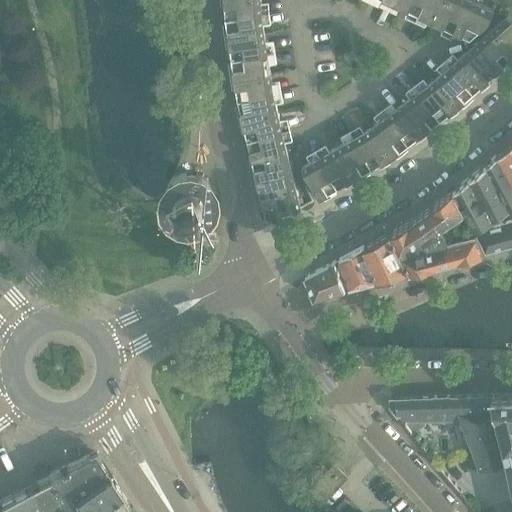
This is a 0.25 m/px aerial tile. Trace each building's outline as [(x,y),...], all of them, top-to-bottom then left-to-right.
[(261,0),(225,0),(226,18),(262,14),(262,13),(261,0)] [(403,0),(401,5),(419,14),(425,0),(403,0)] [(425,0),(419,14),(437,22),(447,0),(425,0)] [(447,0),(437,22),(455,31),(469,0),(447,0)] [(474,0),(469,0),(455,31),(471,38),(489,22),(495,10),(474,0)] [(226,18),(229,39),(265,34),(262,14),(226,18)] [(495,28),(511,46),(511,17),(508,16),(495,28)] [(511,46),(495,28),(480,40),(504,68),(511,60),(511,46)] [(265,34),(229,39),(232,59),(268,53),(265,34)] [(465,54),(489,81),(504,68),(480,40),(465,54)] [(232,59),(235,78),(271,73),(268,53),(232,59)] [(450,67),(474,94),(489,81),(465,54),(450,67)] [(450,67),(435,80),(458,108),(474,94),(450,67)] [(271,73),(235,78),(239,100),(274,93),(271,73)] [(420,92),(442,121),(458,108),(435,80),(420,92)] [(404,104),(426,133),(442,121),(420,92),(404,104)] [(239,100),(243,121),(279,112),(274,93),(239,100)] [(388,116),(410,145),(426,133),(404,104),(388,116)] [(243,121),(248,140),(283,131),(279,112),(243,121)] [(372,128),(392,158),(410,145),(388,116),(372,128)] [(355,138),(373,169),(392,158),(372,128),(355,138)] [(283,131),(248,140),(252,159),(288,151),(283,131)] [(338,148),(356,179),(373,169),(355,138),(338,148)] [(498,155),(511,182),(511,142),(511,144),(499,154),(498,155)] [(321,157),(339,189),(356,179),(338,148),(321,157)] [(252,159),(257,178),(292,170),(288,151),(252,159)] [(465,210),(475,229),(493,217),(510,207),(511,205),(511,182),(498,155),(487,164),(471,177),(462,184),(454,190),(465,210)] [(339,189),(321,157),(303,167),(321,199),(339,189)] [(292,170),(257,178),(262,198),(297,189),(292,170)] [(167,187),(166,191),(166,195),(166,200),(167,204),(169,208),(171,211),(174,214),(178,217),(182,218),(186,220),(190,220),(194,220),(198,219),(202,217),(205,214),(208,212),(211,208),(213,204),(214,200),(214,196),(214,192),(213,188),(211,184),(209,180),(206,177),(202,175),(199,173),(195,172),(190,172),(186,172),(182,173),(178,175),(175,177),(172,180),(169,183),(167,187)] [(297,189),(262,198),(266,217),(277,222),(301,209),(297,189)] [(446,220),(465,210),(454,190),(412,220),(391,232),(412,269),(437,262),(485,249),(475,229),(453,234),(446,220)] [(511,205),(510,207),(493,217),(475,229),(485,249),(511,242),(511,205)] [(195,248),(219,239),(202,217),(198,219),(194,220),(190,220),(195,248)] [(412,269),(391,232),(366,246),(378,278),(412,269)] [(339,260),(351,287),(378,278),(366,246),(365,246),(339,260)] [(351,287),(339,260),(306,277),(315,297),(351,287)] [(511,395),(501,396),(500,395),(494,395),(494,396),(493,396),(490,396),(490,397),(509,456),(509,462),(511,476),(511,395)] [(481,469),(509,462),(509,456),(490,397),(451,397),(451,396),(448,397),(448,398),(438,398),(438,397),(435,397),(435,398),(395,399),(392,398),(392,405),(414,434),(426,425),(426,421),(438,420),(449,420),(463,420),(481,469)] [(48,474),(48,475),(66,511),(67,511),(77,506),(74,497),(110,473),(95,452),(94,453),(90,454),(89,453),(48,474)] [(312,488),(325,500),(349,476),(336,464),(312,488)] [(74,497),(77,506),(81,503),(86,511),(88,511),(121,490),(110,473),(74,497)] [(30,484),(44,511),(66,511),(48,475),(30,484)] [(11,494),(20,511),(44,511),(30,484),(11,494)] [(125,511),(133,507),(121,490),(88,511),(125,511)] [(0,499),(0,511),(20,511),(11,494),(0,499)]
